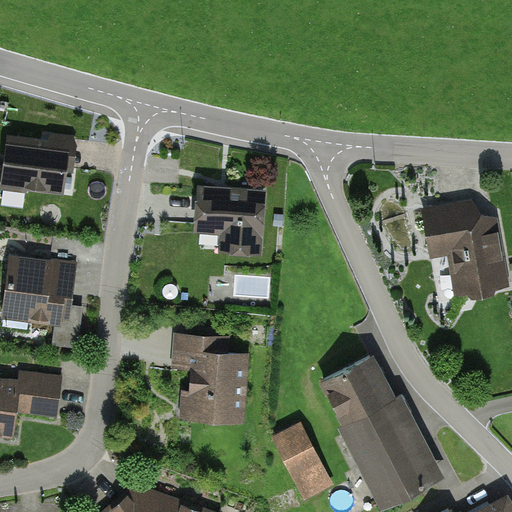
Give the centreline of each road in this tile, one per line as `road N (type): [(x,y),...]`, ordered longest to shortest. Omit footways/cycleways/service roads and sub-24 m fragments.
road 1 (residential): [(145,112),(99,424),(75,460),(0,485)]
road 2 (residential): [(325,154),(326,180),(405,351),(437,397),(511,472)]
road 3 (residential): [(325,154),(358,146),(511,155)]
road 4 (residential): [(145,112),(294,138),(325,154)]
road 5 (residential): [(0,62),(145,112)]
